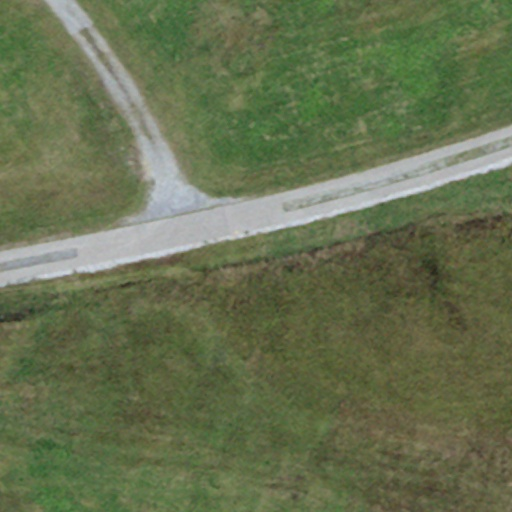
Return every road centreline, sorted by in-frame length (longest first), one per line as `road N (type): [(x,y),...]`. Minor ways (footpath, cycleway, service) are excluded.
road 1 (unclassified): [(0,270),(186,233),(511,141)]
road 2 (track): [(55,0),(113,72),(186,233)]
